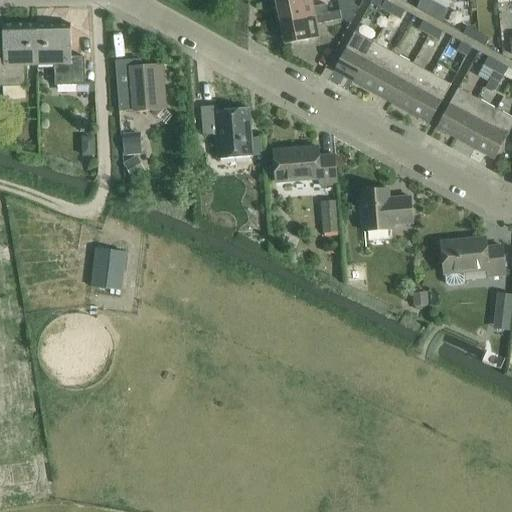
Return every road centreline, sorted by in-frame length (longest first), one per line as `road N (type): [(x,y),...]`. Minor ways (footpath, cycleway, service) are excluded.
road 1 (residential): [(511,202),(126,0)]
road 2 (track): [(0,184),(78,212),(101,200),(100,0)]
